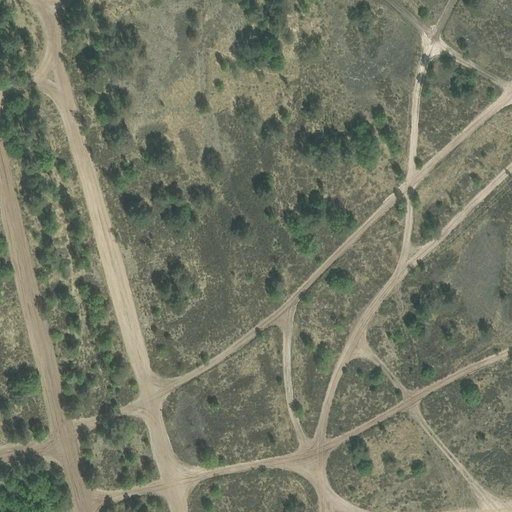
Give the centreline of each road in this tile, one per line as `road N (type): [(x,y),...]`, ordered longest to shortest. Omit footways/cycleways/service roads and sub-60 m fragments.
road 1 (track): [(49,0),(180,511)]
road 2 (track): [(81,511),(0,172)]
